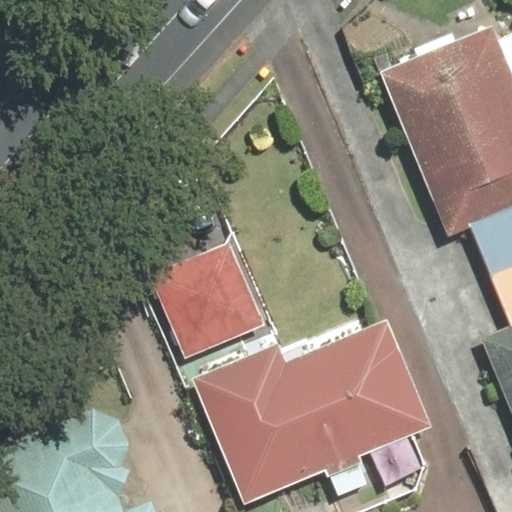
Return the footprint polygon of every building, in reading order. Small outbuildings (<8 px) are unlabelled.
[(511,20),(395,59),(451,224),(511,203),(511,20)] [(247,243),(170,277),(201,350),(279,317),(247,243)] [(389,442),(444,418),(402,322),(297,366),(291,352),(219,383),(267,494),(334,465),(389,442)] [(511,328),(493,337),(511,382),(511,328)] [(86,415),(0,451),(0,511),(169,511),(159,487),(124,502),(86,415)]
